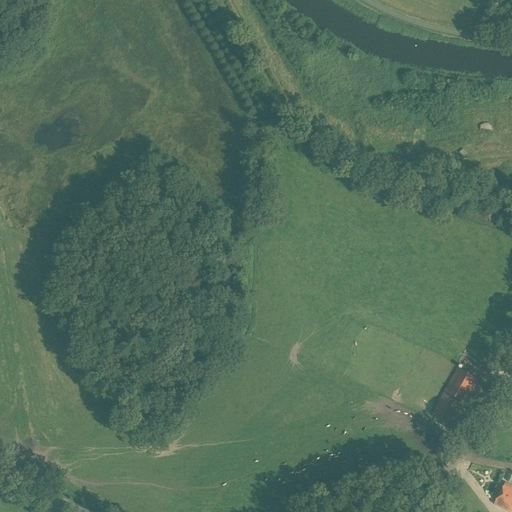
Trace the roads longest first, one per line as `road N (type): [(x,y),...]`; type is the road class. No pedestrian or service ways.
road 1 (track): [(511,231),(364,189),(266,125),(191,0)]
road 2 (unclassified): [(325,511),(455,464),(511,361)]
